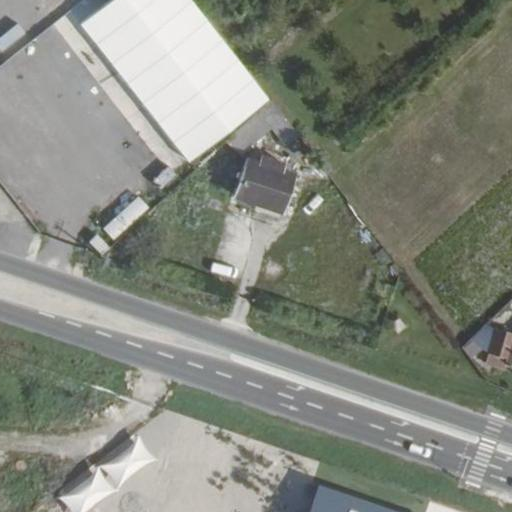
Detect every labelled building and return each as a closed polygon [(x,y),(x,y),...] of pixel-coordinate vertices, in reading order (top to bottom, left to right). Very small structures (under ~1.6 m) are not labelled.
[(69,0),(191,157),(270,96),(196,0),(69,0)] [(276,97),(264,109),(277,128),(290,143),(303,134),(276,97)] [(277,128),(264,109),(232,138),(245,152),(277,128)] [(264,157),(262,162),(252,159),(239,194),(286,211),(299,173),(283,168),(284,163),(264,157)] [(136,192),(101,224),(115,239),(150,208),(136,192)] [(494,338),(499,322),(490,319),(476,332),(494,338)] [(511,325),(499,322),(494,338),(488,357),(507,363),(509,359),(511,359),(511,325)] [(488,344),(480,335),(471,342),(479,352),(488,344)] [(306,511),(382,511),(314,489),(306,511)]
